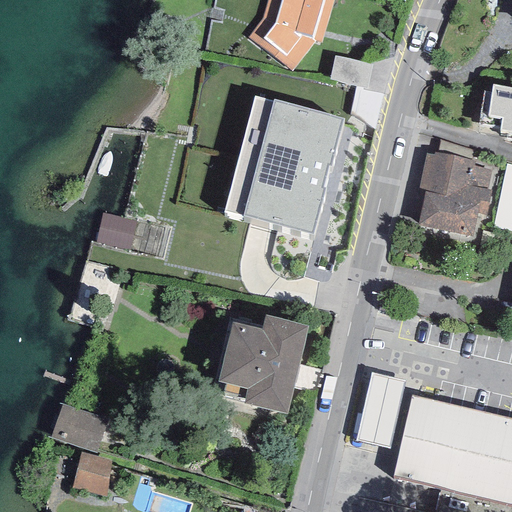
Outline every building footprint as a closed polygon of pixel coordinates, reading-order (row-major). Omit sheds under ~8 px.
[(334,0),(267,0),(262,22),(249,41),(291,74),(314,44),(320,45),(334,0)] [(373,66),(334,58),(329,82),(368,90),(373,66)] [(511,73),(489,70),(480,126),(511,131),(511,73)] [(273,102),(254,97),(222,212),(311,236),(324,189),(321,188),(327,166),(331,166),(344,119),(273,100),(273,102)] [(490,163),(426,153),(415,220),(479,230),(490,163)] [(99,244),(124,244),(124,212),(99,212),(99,244)] [(306,327),(238,310),(216,399),(283,417),(306,327)] [(354,438),(389,447),(406,379),(371,370),(354,438)] [(511,423),(411,401),(393,481),(508,507),(511,507),(511,423)] [(95,456),(106,421),(61,408),(50,442),(95,456)] [(110,462),(80,455),(71,491),(106,500),(110,462)]
